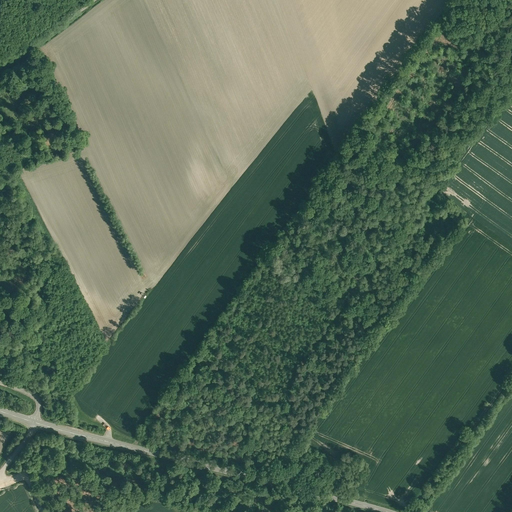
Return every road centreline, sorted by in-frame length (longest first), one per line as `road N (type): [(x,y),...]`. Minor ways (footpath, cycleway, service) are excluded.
road 1 (tertiary): [(387,511),(0,409)]
road 2 (track): [(273,482),(289,454),(277,427),(294,377),(411,218)]
road 3 (track): [(404,511),(511,364)]
